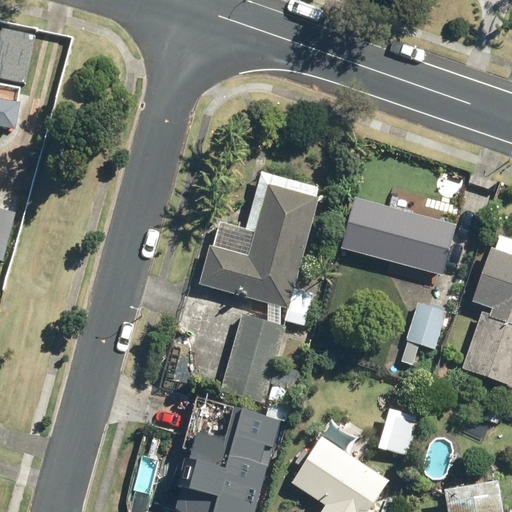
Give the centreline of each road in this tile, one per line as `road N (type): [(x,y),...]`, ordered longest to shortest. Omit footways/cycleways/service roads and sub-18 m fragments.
road 1 (residential): [(192,2),(57,511)]
road 2 (residential): [(192,2),(511,114)]
